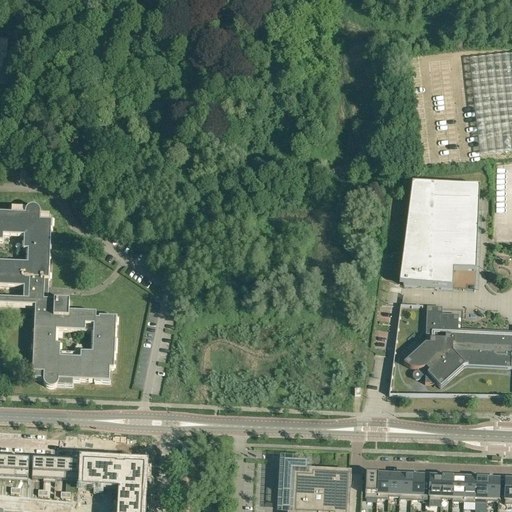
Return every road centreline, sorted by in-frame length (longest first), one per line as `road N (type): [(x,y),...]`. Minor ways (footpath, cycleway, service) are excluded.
road 1 (tertiary): [(356,429),(164,423)]
road 2 (residential): [(511,469),(356,463),(356,429)]
road 3 (tertiary): [(164,423),(0,416)]
road 4 (residential): [(0,442),(163,453)]
road 5 (track): [(12,41),(67,98),(22,163)]
road 6 (tertiary): [(511,437),(356,429)]
